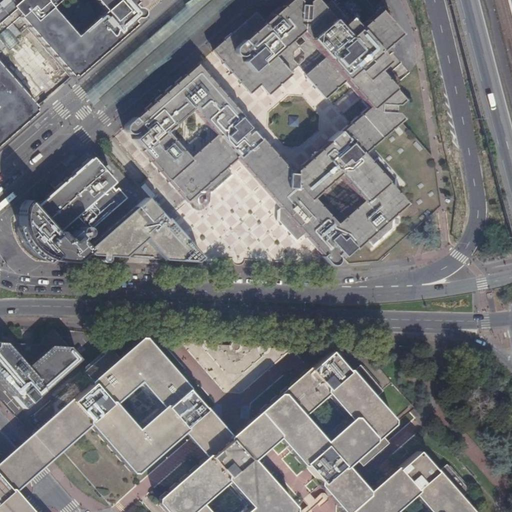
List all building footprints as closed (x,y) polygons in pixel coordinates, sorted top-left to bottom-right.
[(140,7),(138,7),(137,7),(135,7),(131,2),(128,0),(0,0),(0,136),(30,110),(0,75),(0,51),(0,50),(4,47),(7,50),(18,42),(14,38),(18,34),(19,35),(20,34),(19,33),(23,30),(25,29),(24,29),(26,27),(27,28),(28,27),(27,25),(29,23),(73,72),(127,24),(126,23),(126,21),(126,20),(126,18),(127,17),(128,17),(132,21),(136,18),(138,18),(139,18),(140,18),(142,16),(142,15),(143,14),(143,13),(143,12),(143,10),(140,7)] [(234,0),(192,0),(83,97),(92,108),(99,103),(107,112),(196,34),(234,0)] [(365,162),(367,161),(361,154),(367,149),(366,147),(370,144),(371,146),(377,140),(376,139),(380,136),(381,137),(387,131),(386,130),(390,127),(388,125),(389,114),(392,114),(393,106),(389,106),(390,95),(392,93),(389,89),(390,87),(384,81),(383,82),(380,79),(381,77),(376,71),(382,66),(381,64),(383,62),(374,53),(394,35),(376,14),(356,32),(331,2),(316,15),(314,25),(307,31),(306,36),(308,37),(307,38),(308,39),(306,41),(305,54),(306,57),(306,58),(304,60),(303,73),(305,75),(304,76),(306,78),(305,79),(311,86),(312,85),(315,88),(314,89),(320,96),(321,95),(323,97),(325,95),(326,96),(342,82),(348,88),(349,87),(361,100),(360,102),(365,108),(359,114),(360,115),(357,118),(355,117),(349,122),(350,124),(347,127),(345,125),(339,131),(340,132),(339,134),(337,132),(326,141),(327,143),(317,153),(316,151),(309,157),(310,159),(307,161),(306,160),(299,166),(300,167),(292,174),(285,174),(284,186),(282,186),(281,184),(277,188),(278,190),(278,201),(275,203),(279,207),(275,210),(275,221),(277,221),(280,224),(279,225),(285,232),(286,231),(289,234),(287,235),(293,242),(302,234),(306,238),(304,239),(310,246),(311,244),(321,255),(319,257),(326,265),(333,264),(334,263),(335,262),(335,261),(336,259),(335,258),(334,256),(337,253),(341,258),(353,247),(354,249),(360,243),(359,242),(363,238),(371,248),(378,242),(377,241),(380,238),(381,239),(388,233),(387,232),(390,229),(392,229),(393,219),(389,215),(393,212),(395,196),(391,193),(395,189),(396,179),(394,179),(391,175),(392,174),(386,167),(385,168),(382,165),(383,164),(378,157),(368,165),(365,162)] [(296,6),(295,20),(304,21),(305,6),(301,6),(296,6)] [(281,8),(261,25),(258,22),(248,21),(244,24),(231,34),(230,33),(224,39),(225,40),(221,44),(220,59),(223,63),(221,64),(227,71),(228,70),(231,73),(230,74),(236,81),(237,80),(240,83),(239,84),(245,91),(246,89),(248,92),(250,90),(251,91),(257,85),(263,92),(264,91),(266,93),(269,91),(270,92),(276,87),(275,86),(278,83),(279,84),(286,78),(285,77),(287,75),(286,74),(288,72),(289,59),(287,57),(288,56),(287,55),(290,54),(290,40),(289,38),(290,38),(289,37),(291,36),(291,30),(285,24),(286,13),(281,8)] [(205,78),(204,79),(201,75),(185,74),(181,78),(180,76),(174,82),(175,83),(172,86),(170,85),(164,91),(165,92),(162,95),(161,94),(154,99),(155,101),(152,103),(151,102),(144,108),(145,110),(134,119),(133,117),(125,124),(123,125),(123,126),(123,127),(123,129),(123,130),(124,131),(125,132),(127,133),(128,134),(130,134),(131,133),(132,133),(135,136),(131,139),(150,161),(149,162),(155,169),(156,167),(159,171),(158,172),(164,179),(165,178),(168,181),(166,182),(172,189),(173,187),(177,191),(192,192),(196,189),(199,193),(210,193),(210,191),(213,188),(215,189),(221,184),(220,182),(223,179),(225,181),(231,175),(223,166),(226,163),(227,164),(234,159),(233,157),(244,147),(246,150),(257,140),(249,131),(245,134),(242,131),(246,128),(236,116),(237,115),(231,108),(230,109),(227,106),(228,105),(223,98),(221,99),(218,96),(220,95),(214,88),(213,89),(210,86),(211,85),(205,78)] [(88,160),(91,158),(85,152),(74,162),(74,166),(77,170),(82,166),(81,165),(87,160),(88,160)] [(21,207),(49,238),(55,232),(74,215),(89,231),(127,198),(118,188),(115,191),(110,185),(112,183),(91,158),(88,160),(87,160),(81,165),(82,166),(77,170),(74,166),(68,171),(71,175),(67,179),(66,178),(63,181),(64,182),(61,184),(60,183),(55,188),(56,189),(53,191),(48,184),(21,207)] [(71,175),(68,171),(64,170),(48,184),(53,191),(56,189),(55,188),(60,183),(61,184),(64,182),(63,181),(66,178),(67,179),(71,175)] [(102,262),(105,262),(106,262),(107,261),(107,260),(108,259),(108,257),(126,258),(127,257),(140,245),(140,243),(151,244),(151,246),(162,259),(163,260),(163,261),(195,263),(201,258),(165,217),(163,218),(150,203),(150,204),(145,198),(85,250),(90,255),(100,256),(100,258),(100,260),(101,261),(102,262)] [(163,218),(165,217),(152,202),(150,203),(163,218)] [(49,238),(21,207),(17,211),(14,223),(16,235),(24,249),(35,257),(51,263),(64,263),(83,252),(68,235),(63,240),(55,232),(49,238)] [(115,452),(114,456),(120,462),(123,462),(123,465),(127,470),(138,464),(143,461),(148,458),(151,456),(154,454),(163,449),(163,445),(167,445),(173,440),(173,437),(177,437),(183,431),(183,427),(203,410),(185,390),(186,386),(183,382),(180,380),(177,380),(177,376),(171,370),(168,370),(168,366),(163,360),(159,360),(160,356),(154,350),(150,350),(151,346),(145,340),(137,340),(131,345),(131,349),(127,348),(121,354),(121,357),(117,357),(110,349),(108,350),(105,350),(85,368),(85,371),(84,372),(91,380),(91,384),(71,402),(88,421),(88,426),(93,432),(97,432),(97,436),(102,442),(106,442),(106,446),(111,452),(115,452)] [(20,351),(19,349),(13,343),(0,342),(0,382),(6,390),(23,409),(43,391),(35,382),(60,360),(68,369),(79,359),(68,347),(41,345),(33,352),(20,351)] [(274,396),(268,401),(268,405),(265,404),(258,410),(258,418),(263,424),(267,424),(267,428),(272,434),(275,434),(275,437),(281,444),(284,444),(284,448),(289,454),(293,454),(293,457),(298,464),(302,464),(321,484),(344,463),(350,458),(354,458),(361,466),(387,444),(380,436),(380,432),(390,423),(390,419),(385,412),(381,412),(381,409),(376,402),(373,402),(373,399),(381,391),(380,390),(380,386),(363,367),(359,367),(358,365),(350,372),(346,372),(343,369),(327,352),(308,369),(304,369),(301,372),(298,375),(298,378),(294,378),(288,383),(288,387),(284,387),(278,392),(278,396),(274,396)] [(462,398),(469,409),(478,404),(473,394),(475,393),(468,381),(459,387),(464,396),(462,398)] [(88,421),(71,402),(0,463),(0,480),(10,492),(88,426),(88,421)] [(203,410),(183,427),(209,457),(229,439),(203,410)] [(250,460),(275,437),(275,434),(272,434),(267,428),(267,424),(263,424),(258,418),(258,410),(229,439),(247,459),(250,460)] [(175,482),(169,488),(169,492),(165,491),(159,497),(158,505),(164,511),(167,511),(288,511),(290,510),(291,506),(285,499),(282,499),(282,496),(277,490),(273,489),(273,486),(268,479),(265,479),(265,476),(259,469),(256,469),(256,466),(250,460),(247,459),(229,439),(209,457),(207,457),(205,457),(201,460),(199,462),(198,466),(195,465),(188,471),(188,474),(185,474),(179,479),(178,483),(175,482)] [(472,511),(469,511),(469,508),(463,502),(460,501),(460,498),(468,491),(467,489),(467,486),(449,466),(446,466),(445,465),(437,471),(433,471),(416,451),(395,469),(392,469),(389,471),(386,474),(385,478),(382,477),(376,483),(376,486),(372,486),(368,489),(366,491),(365,495),(362,495),(356,500),(355,504),(352,504),(345,510),(345,511),(472,511)] [(345,510),(368,489),(344,463),(321,484),(345,510)] [(0,500),(10,492),(0,480),(0,500)] [(29,511),(10,492),(0,500),(0,511),(29,511)]
